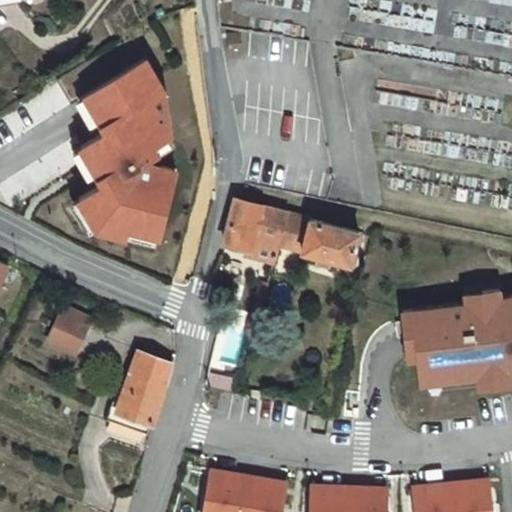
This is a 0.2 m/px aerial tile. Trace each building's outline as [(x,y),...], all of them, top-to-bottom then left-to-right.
[(241,31),(228,32),(230,51),(242,50),(241,31)] [(146,61),(87,96),(106,126),(164,92),(146,61)] [(170,140),(164,92),(106,126),(109,131),(90,142),(106,170),(152,150),(170,140)] [(106,170),(90,142),(84,146),(100,173),(106,170)] [(106,170),(100,173),(106,183),(82,197),(100,228),(127,235),(130,227),(161,236),(180,171),(166,167),(151,176),(144,165),(156,158),(152,150),(106,170)] [(236,200),(223,243),(250,250),(253,258),(273,264),(278,247),(287,213),(236,200)] [(309,218),(287,213),(278,247),(300,253),(309,218)] [(358,232),(309,218),(300,253),(355,268),(356,263),(350,261),(358,232)] [(0,260),(0,288),(11,266),(0,260)] [(241,336),(252,339),(267,286),(255,283),(241,336)] [(463,298),(401,307),(403,318),(392,319),(395,335),(402,334),(412,332),(416,355),(419,372),(445,367),(508,358),(509,363),(511,362),(511,286),(497,291),(494,283),(478,285),(479,295),(463,298)] [(479,295),(478,285),(461,288),(463,298),(479,295)] [(88,323),(61,311),(48,340),(76,352),(88,323)] [(412,332),(402,334),(406,356),(416,355),(412,332)] [(104,406),(151,423),(172,364),(138,349),(122,391),(109,388),(104,406)] [(508,358),(445,367),(446,373),(509,363),(508,358)] [(239,376),(214,370),(211,381),(237,386),(239,376)] [(238,511),(245,476),(228,473),(209,469),(201,511),(238,511)] [(245,476),(238,511),(275,511),(281,482),(266,480),(245,476)] [(447,483),(450,511),(487,511),(484,479),(466,481),(447,483)] [(430,485),(410,486),(412,511),(450,511),(447,483),(430,485)] [(328,486),(308,486),(307,511),(344,511),(346,487),(328,486)] [(346,487),(344,511),(381,511),(383,489),(365,488),(346,487)]
